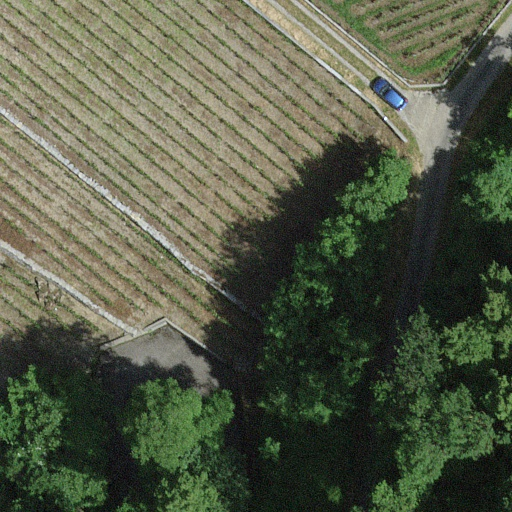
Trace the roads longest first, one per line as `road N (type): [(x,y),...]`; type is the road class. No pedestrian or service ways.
road 1 (unclassified): [(511,34),(447,130),(418,298),(367,511)]
road 2 (unclassified): [(241,511),(224,409),(208,380),(187,360),(145,352),(119,376),(111,414),(131,511)]
road 3 (track): [(285,0),(447,130)]
